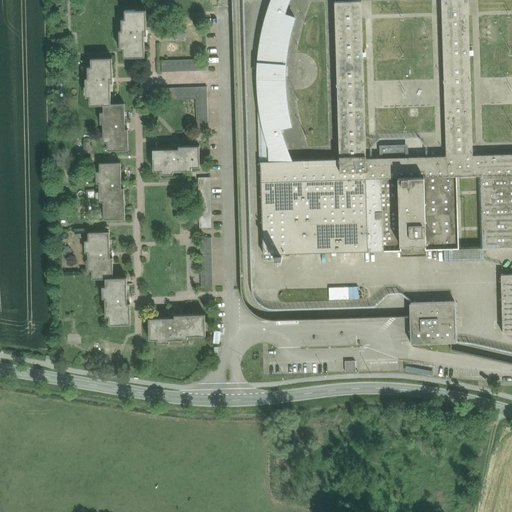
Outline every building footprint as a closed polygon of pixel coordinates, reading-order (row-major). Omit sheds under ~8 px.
[(258,85),(261,163),(294,162),(293,160),(290,154),(287,144),(285,136),(295,133),(295,129),(292,112),(290,92),(290,79),(291,63),(294,48),(296,34),(300,23),(289,19),(293,8),(296,0),(274,0),(270,14),(264,34),(260,59),(258,85)] [(471,0),(449,0),(443,0),(447,157),(411,158),(411,146),(381,147),(382,158),(369,159),(364,4),(336,4),(341,161),(294,162),(261,163),(264,257),(450,252),(451,263),(486,262),(486,250),(511,249),(511,274),(503,275),(504,338),(511,338),(511,156),(476,157),(471,0)] [(147,8),(124,9),(124,17),(121,18),(121,30),(116,30),(117,49),(122,49),(122,57),(143,56),(142,32),(148,31),(147,8)] [(399,34),(387,35),(387,45),(400,45),(399,34)] [(386,46),(386,61),(398,61),(398,46),(386,46)] [(112,57),(89,58),(90,67),(87,67),(87,79),(84,79),(84,96),(88,96),(88,104),(102,103),(110,103),(109,81),(113,81),(112,57)] [(207,59),(162,61),(162,73),(208,72),(207,59)] [(401,131),(399,67),(386,67),(388,131),(401,131)] [(207,86),(152,88),(152,103),(194,101),(195,132),(209,132),(207,86)] [(110,103),(102,103),(102,112),(97,112),(97,124),(101,124),(102,142),(106,142),(106,151),(130,150),(129,127),(126,127),(125,103),(110,103)] [(412,130),(421,129),(421,117),(411,118),(412,130)] [(177,149),(151,149),(152,169),(160,169),(160,175),(173,175),(173,171),(191,171),(191,168),(200,168),(200,145),(177,146),(177,149)] [(121,162),(98,163),(98,171),(95,171),(95,183),(99,183),(99,202),(102,202),(103,219),(126,219),(125,187),(122,187),(121,162)] [(211,177),(197,177),(198,228),(212,228),(211,177)] [(108,230),(85,231),(86,241),(83,241),(83,253),(86,253),(86,271),(90,271),(90,277),(105,277),(114,277),(113,255),(109,255),(108,230)] [(252,240),(252,232),(243,233),(244,236),(246,236),(246,240),(252,240)] [(212,237),(198,237),(199,289),(213,289),(212,237)] [(114,277),(105,277),(105,285),(101,285),(101,299),(106,299),(106,317),(109,317),(110,326),(133,325),(132,301),(128,301),(128,276),(114,277)] [(359,285),(309,287),(310,299),(359,298),(359,285)] [(460,307),(412,307),(413,323),(413,351),(453,350),(460,350),(460,307)] [(172,318),(148,319),(149,339),(156,339),(156,342),(168,341),(168,339),(186,339),(186,335),(206,334),(205,313),(172,314),(172,318)] [(356,371),(356,360),(345,360),(345,371),(356,371)]
